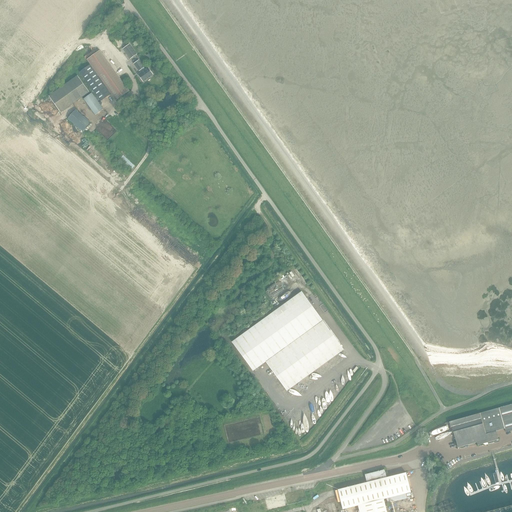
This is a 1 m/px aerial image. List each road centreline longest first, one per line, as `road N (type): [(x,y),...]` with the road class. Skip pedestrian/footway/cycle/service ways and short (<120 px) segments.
road 1 (unclassified): [(378,367),(371,344),(124,0)]
road 2 (unclassified): [(83,511),(304,454),(378,367)]
road 3 (unclassified): [(147,511),(317,476)]
road 4 (unclassified): [(317,476),(332,460),(387,446),(435,415)]
